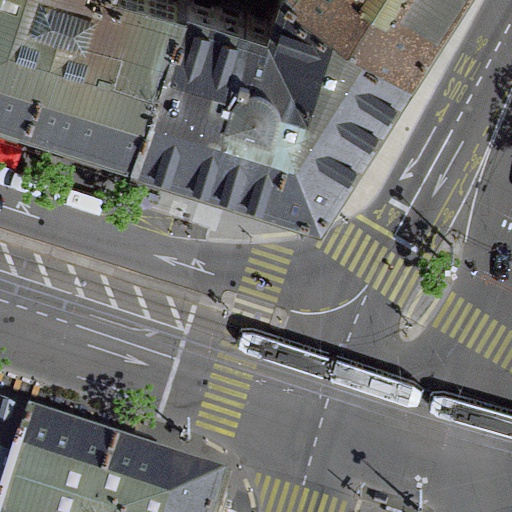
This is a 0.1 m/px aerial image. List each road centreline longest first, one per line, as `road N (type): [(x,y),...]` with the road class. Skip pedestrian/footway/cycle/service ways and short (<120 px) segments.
road 1 (tertiary): [(380,266),(309,285),(262,280),(0,200)]
road 2 (tertiary): [(0,332),(331,436)]
road 3 (tertiary): [(511,8),(434,140),(380,266)]
road 4 (tertiary): [(478,481),(476,372),(511,225)]
road 5 (tertiary): [(380,266),(331,436)]
road 6 (tertiary): [(331,436),(478,481)]
